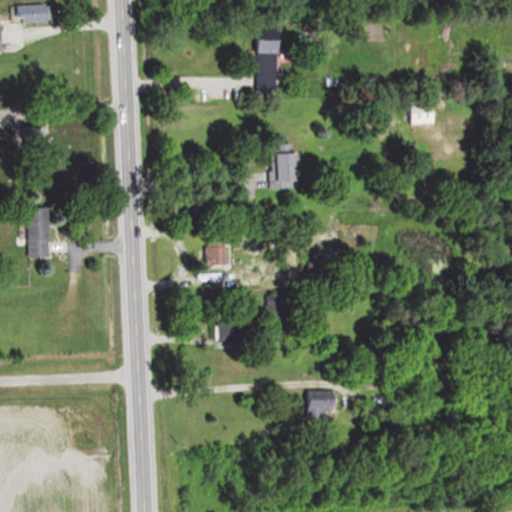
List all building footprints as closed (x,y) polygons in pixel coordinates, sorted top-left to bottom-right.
[(56,3),(21,3),(21,21),(56,21),(56,3)] [(248,26),(248,91),(271,91),(271,26),(248,26)] [(404,102),(404,123),(427,123),(427,102),(404,102)] [(45,126),(18,126),(18,154),(45,154),(45,126)] [(264,189),(289,189),(289,152),(264,152),(264,189)] [(29,257),(51,257),(51,208),(29,208),(29,257)] [(198,265),(218,265),(218,236),(198,236),(198,265)] [(212,340),(242,340),(242,322),(213,322),(212,340)]
